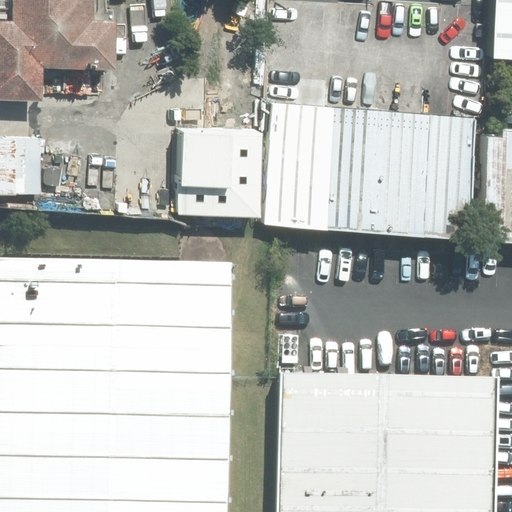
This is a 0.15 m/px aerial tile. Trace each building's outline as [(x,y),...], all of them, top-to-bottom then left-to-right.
[(62,0),(62,25),(49,24),(47,106),(97,108),(98,75),(170,78),(171,28),(150,28),(151,0),(62,0)] [(459,0),(407,0),(407,3),(430,7),(459,8),(459,0)] [(511,0),(477,0),(474,59),(511,61),(511,0)] [(253,223),(511,244),(511,129),(264,102),(253,223)] [(70,136),(5,134),(4,194),(68,195),(70,136)] [(210,511),(218,273),(0,265),(0,511),(210,511)] [(266,382),(261,511),(474,511),(478,389),(266,382)]
